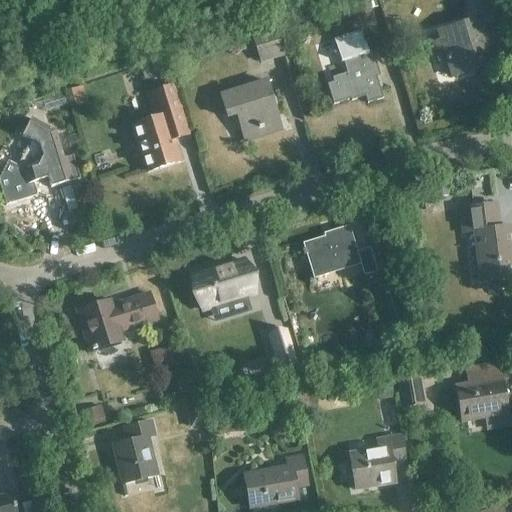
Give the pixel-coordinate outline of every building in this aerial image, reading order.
[(452,78),(493,65),(479,19),(455,27),(459,39),(444,44),(443,42),(433,45),(439,61),(446,59),(452,78)] [(260,62),(281,55),(273,29),(251,35),(260,62)] [(367,104),(383,99),(374,72),(379,70),(373,52),(368,54),(361,32),(340,38),(347,60),(342,62),(346,74),(332,78),(333,83),(327,85),(333,105),(351,100),(351,102),(365,97),(367,104)] [(260,130),(279,124),(266,82),(220,96),(227,119),(240,115),(245,131),(242,132),(245,143),(263,137),(260,130)] [(190,137),(182,111),(174,87),(155,93),(163,117),(133,126),(148,173),(180,163),(174,142),(190,137)] [(64,92),(41,99),(44,110),(67,103),(64,92)] [(30,141),(10,177),(1,172),(0,174),(0,187),(4,202),(27,195),(25,187),(48,179),(51,190),(80,181),(73,157),(63,160),(54,134),(30,121),(22,136),(30,141)] [(480,284),(511,279),(511,243),(510,228),(498,230),(495,205),(459,209),(462,235),(473,233),(480,284)] [(363,277),(377,273),(369,249),(356,253),(348,227),(331,233),(332,236),(302,245),(313,281),(360,266),(363,277)] [(191,277),(202,311),(217,307),(217,308),(225,306),(224,305),(253,296),(242,261),(191,277)] [(143,326),(156,322),(148,296),(110,307),(109,302),(76,312),(89,353),(121,343),(116,328),(141,320),(143,326)] [(294,364),(284,333),(269,338),(278,369),(294,364)] [(502,386),(511,383),(511,372),(511,364),(479,369),(481,385),(455,389),(461,423),(506,415),(502,386)] [(401,410),(425,406),(421,380),(396,384),(401,410)] [(146,438),(153,437),(149,422),(123,429),(127,443),(112,447),(122,486),(156,477),(146,438)] [(404,469),(404,465),(399,437),(377,441),(379,450),(349,455),(356,491),(394,484),(392,471),(404,469)] [(295,490),(306,488),(301,458),(286,461),(288,469),(244,476),(250,510),(297,502),(295,490)] [(0,511),(15,511),(11,495),(0,497),(0,511)]
